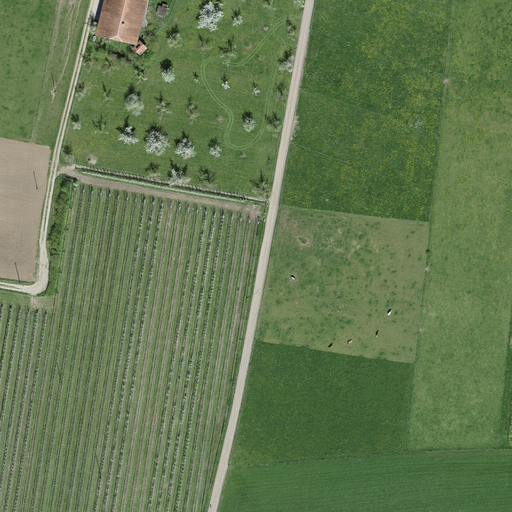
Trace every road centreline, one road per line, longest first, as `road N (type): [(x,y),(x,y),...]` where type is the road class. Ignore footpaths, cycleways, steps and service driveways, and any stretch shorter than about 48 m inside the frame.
road 1 (track): [(310,0),(212,511)]
road 2 (track): [(93,0),(67,93),(41,287),(0,281)]
